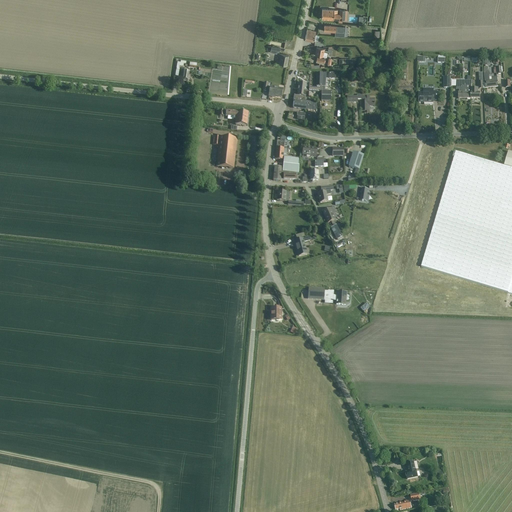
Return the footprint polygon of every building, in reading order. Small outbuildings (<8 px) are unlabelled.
[(322,9),(321,19),(339,20),(339,19),(347,19),(347,16),(345,16),(346,13),(347,13),(347,10),(340,9),(339,15),(337,14),(338,10),(322,9)] [(324,25),(324,31),(335,32),(335,36),(345,37),(345,27),(324,25)] [(305,40),(309,41),(314,42),(316,31),(307,29),(305,40)] [(315,55),(323,57),(325,48),(316,47),(315,55)] [(279,64),(282,65),(287,65),(289,55),(279,54),(278,56),(280,56),(279,64)] [(178,62),(175,76),(178,77),(180,67),(183,67),(184,64),(186,65),(186,62),(181,61),(181,63),(178,62)] [(181,69),(180,75),(180,80),(188,81),(189,72),(187,72),(187,70),(181,69)] [(316,86),(317,86),(317,89),(309,88),(309,91),(320,92),(322,92),(322,102),(331,102),(332,92),(325,92),(325,87),(326,74),(317,74),(316,86)] [(484,75),(485,83),(485,88),(498,87),(498,86),(497,77),(491,78),(491,80),(489,81),(488,74),(484,75)] [(471,81),(456,81),(456,87),(456,90),(459,90),(459,92),(458,94),(458,99),(471,99),(471,89),(471,81)] [(299,84),(297,96),(305,97),(306,91),(308,92),(308,88),(306,88),(306,85),(299,84)] [(269,95),(281,98),(283,90),(270,88),(269,95)] [(419,94),(419,102),(433,103),(433,100),(436,100),(436,92),(433,92),(433,90),(424,89),(424,94),(419,94)] [(478,89),(471,89),(471,99),(480,99),(480,94),(478,94),(478,89)] [(305,97),(297,96),(294,96),(293,108),(307,110),(307,109),(316,110),(317,104),(310,103),(310,102),(305,101),(305,97)] [(347,97),(347,98),(347,103),(358,103),(358,101),(361,100),(361,112),(366,112),(367,114),(369,114),(369,107),(374,106),(374,107),(375,107),(375,100),(369,100),(369,97),(347,97)] [(236,125),(243,126),(248,127),(249,114),(226,112),(226,117),(234,117),(234,120),(236,120),(236,125)] [(217,167),(234,169),(237,139),(215,137),(214,145),(219,146),(217,167)] [(277,141),(275,160),(283,160),(283,157),(284,157),(286,158),(287,150),(284,150),(284,142),(277,141)] [(303,155),(316,156),(317,149),(304,147),(304,148),(303,149),(302,150),(303,151),(303,155)] [(456,152),(421,267),(511,294),(511,152),(508,152),(504,166),(456,152)] [(357,176),(359,170),(363,156),(353,153),(349,167),(356,169),(354,175),(357,176)] [(284,157),(283,168),(274,167),(273,181),(280,182),(281,180),(281,172),(296,173),(299,174),(300,159),(286,158),(284,157)] [(311,181),(318,181),(318,169),(311,169),(311,172),(309,172),(309,176),(311,176),(311,181)] [(296,173),(281,172),(281,180),(283,180),(296,180),(296,173)] [(333,187),(321,188),(321,193),(318,194),(320,203),(328,202),(327,195),(331,195),(331,191),(333,191),(333,187)] [(277,201),(285,202),(287,202),(287,201),(289,201),(290,193),(278,192),(277,201)] [(323,212),(325,217),(327,223),(330,222),(332,225),(336,223),(332,215),(337,213),(334,207),(323,212)] [(335,225),(330,228),(336,241),(342,238),(335,225)] [(299,257),(303,255),(307,254),(304,242),(311,240),(310,237),(303,239),(294,241),(299,257)] [(324,289),(309,288),(308,299),(332,301),(333,301),(333,300),(337,300),(336,305),(345,305),(346,301),(348,301),(349,300),(349,297),(348,296),(346,296),(346,293),(337,292),(337,296),(333,296),(334,291),(328,291),(328,292),(325,291),(325,289),(324,289)] [(271,312),(271,320),(281,320),(281,309),(273,309),(273,312),(271,312)] [(406,472),(408,480),(418,478),(418,477),(420,477),(420,476),(420,475),(420,474),(419,473),(417,473),(416,470),(415,470),(414,463),(407,464),(408,470),(409,470),(409,472),(406,472)] [(410,495),(411,501),(412,502),(420,501),(419,494),(410,495)] [(399,504),(397,505),(394,505),(395,510),(400,509),(400,511),(411,509),(410,502),(412,502),(411,501),(406,502),(406,503),(399,504)]
